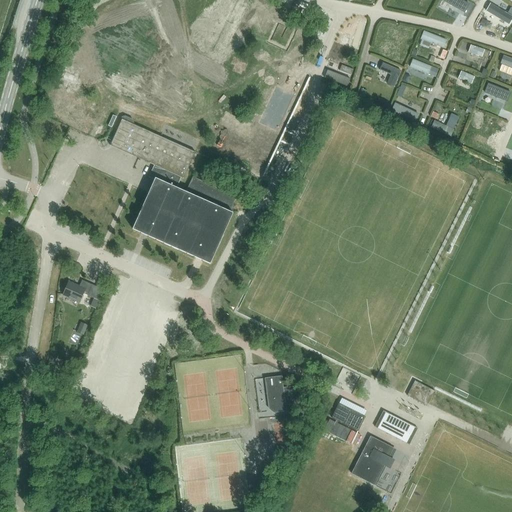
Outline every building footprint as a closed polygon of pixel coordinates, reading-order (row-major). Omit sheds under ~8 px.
[(320,18),(313,35),(319,37),(326,21),(320,18)] [(420,40),(443,49),(446,40),(423,31),(420,40)] [(468,53),(482,57),(484,50),(470,45),(468,53)] [(511,67),(511,58),(503,56),(500,64),(511,67)] [(432,67),(413,59),(409,68),(428,75),(436,78),(439,70),(432,67)] [(401,71),(382,63),(379,70),(390,75),(387,84),(394,87),(401,71)] [(108,82),(114,81),(111,71),(105,73),(108,82)] [(458,79),(471,84),(475,77),(461,71),(458,79)] [(76,77),(65,72),(62,77),(74,82),(76,77)] [(132,93),(131,96),(144,97),(144,91),(152,92),(152,81),(145,81),(145,79),(131,79),(130,93),(132,93)] [(395,103),(391,111),(415,122),(419,114),(395,103)] [(111,128),(116,117),(113,116),(108,126),(111,128)] [(183,147),(141,128),(132,124),(133,124),(132,120),(125,117),(121,118),(122,120),(121,122),(120,122),(110,146),(111,145),(133,156),(141,138),(147,141),(149,135),(182,149),(183,147)] [(431,128),(450,137),(454,130),(434,121),(431,128)] [(195,153),(183,147),(182,149),(149,135),(147,141),(141,138),(133,156),(156,165),(181,177),(183,178),(183,179),(195,153)] [(176,187),(181,177),(156,165),(152,174),(154,178),(155,179),(132,229),(210,264),(233,213),(232,213),(230,212),(237,197),(193,176),(186,192),(176,187)] [(247,182),(243,192),(248,194),(253,185),(247,182)] [(97,300),(102,289),(82,280),(79,287),(69,282),(63,295),(80,302),(83,294),(97,300)] [(87,325),(80,322),(76,332),(83,335),(87,325)] [(274,411),(280,410),(297,408),(295,386),(283,388),(282,376),(267,378),(269,398),(271,408),(274,411)] [(427,406),(434,391),(415,381),(407,396),(427,406)] [(331,418),(336,421),(335,423),(329,420),(324,431),(345,441),(350,430),(337,424),(338,422),(358,432),(365,417),(339,404),(331,418)] [(409,445),(418,429),(383,411),(375,428),(409,445)] [(278,443),(290,441),(286,420),(274,423),(278,443)] [(394,448),(370,437),(351,474),(375,486),(385,466),(388,468),(392,459),(389,457),(394,448)]
